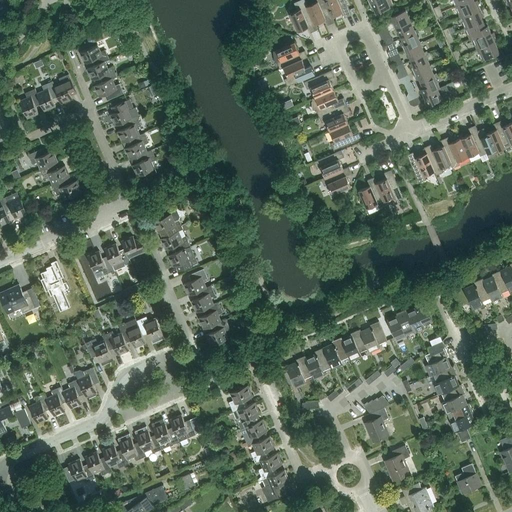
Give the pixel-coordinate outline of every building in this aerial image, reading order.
[(307,6),(315,24),(325,20),(328,25),(334,22),(332,17),(324,0),(316,0),(317,1),(307,6)] [(324,0),(332,17),(342,12),(344,18),(351,15),(344,0),(324,0)] [(394,5),(391,0),(375,0),(369,3),(373,11),(375,10),(376,13),(394,5)] [(475,1),(474,0),(469,0),(455,6),(460,17),(480,9),(477,0),(475,1)] [(308,27),(311,32),(318,29),(315,24),(307,6),(306,2),(299,5),(300,9),(290,13),(298,32),(308,27)] [(391,20),(394,28),(411,21),(406,9),(391,16),(393,19),(391,20)] [(460,17),(465,28),(483,21),(482,18),(484,17),(480,9),(460,17)] [(415,32),(411,21),(394,28),(398,36),(400,35),(401,38),(415,32)] [(470,40),(472,39),(472,38),(490,31),(486,22),(484,23),(483,21),(465,28),(470,40)] [(477,49),(497,41),(493,32),(491,33),(490,31),(472,38),(472,39),(477,49)] [(400,42),(404,50),(420,43),(415,32),(401,38),(402,41),(400,42)] [(93,35),(87,38),(89,44),(96,41),(93,35)] [(477,49),(482,61),(500,53),(498,50),(500,49),(497,41),(477,49)] [(280,69),(284,68),(284,67),(302,60),(308,57),(305,50),(299,53),(295,42),(276,50),(276,51),(273,52),(275,62),(277,62),(280,69)] [(410,57),(411,60),(425,54),(420,43),(404,50),(407,58),(410,57)] [(94,59),(97,64),(105,61),(109,59),(105,50),(100,51),(97,44),(80,52),(85,63),(94,59)] [(430,65),(425,54),(411,60),(412,63),(410,64),(413,72),(430,65)] [(306,70),(302,60),(284,67),(284,68),(288,77),(284,79),(287,86),(315,74),(312,67),(306,70)] [(104,81),(112,78),(117,76),(112,66),(108,68),(105,61),(97,64),(87,69),(92,80),(102,76),(104,81)] [(419,79),(420,82),(435,76),(430,65),(413,72),(417,80),(419,79)] [(311,87),(315,97),(334,90),(329,79),(335,77),(332,70),(304,82),(307,89),(311,87)] [(73,98),(72,96),(77,94),(69,74),(59,78),(61,83),(54,86),(57,94),(61,104),(73,98)] [(420,86),(423,94),(437,88),(438,88),(440,87),(435,76),(420,82),(422,85),(420,86)] [(94,86),(98,93),(99,97),(109,93),(111,98),(124,93),(120,83),(115,85),(112,78),(104,81),(94,86)] [(44,90),(37,93),(40,101),(44,111),(56,106),(52,96),(57,94),(54,86),(52,81),(42,86),(44,90)] [(440,94),(438,88),(437,88),(423,94),(424,97),(422,98),(426,106),(447,97),(445,92),(440,94)] [(27,98),(20,101),(27,118),(39,113),(35,104),(40,101),(37,93),(35,89),(25,93),(27,98)] [(316,109),(319,116),(346,104),(344,97),(338,100),(334,90),(315,97),(316,98),(312,99),(313,109),(316,109)] [(115,126),(125,122),(132,118),(129,111),(134,109),(130,99),(117,104),(120,110),(110,114),(115,126)] [(291,99),(281,104),(283,110),(293,105),(291,99)] [(349,111),(346,104),(319,116),(322,123),(325,121),(330,131),(348,123),(344,113),(349,111)] [(137,116),(132,118),(125,122),(127,127),(117,131),(122,143),(132,138),(140,135),(137,128),(141,126),(137,116)] [(511,146),(511,144),(511,143),(511,122),(503,126),(501,121),(494,124),(496,129),(504,147),(506,151),(511,148),(511,146)] [(353,134),(348,123),(330,131),(334,141),(330,143),(334,150),(361,138),(358,131),(353,134)] [(471,133),(460,138),(468,156),(478,152),(480,156),(486,153),(477,131),(475,125),(468,128),(471,133)] [(484,128),(477,131),(486,153),(489,159),(496,156),(494,152),(504,147),(496,129),(486,133),(484,128)] [(130,159),(139,155),(147,152),(144,145),(149,143),(144,133),(140,135),(132,138),(134,144),(125,148),(130,159)] [(450,143),(448,137),(441,140),(443,145),(451,164),(453,168),(460,165),(458,161),(468,156),(460,138),(450,143)] [(441,168),(451,164),(443,145),(433,150),(431,144),(424,147),(424,148),(426,153),(427,153),(434,171),(436,175),(443,172),(441,168)] [(434,171),(426,153),(424,148),(417,151),(418,153),(415,154),(414,152),(407,155),(419,182),(426,179),(424,176),(434,171)] [(53,164),(58,162),(53,150),(43,155),(41,149),(28,154),(32,164),(37,162),(40,169),(53,164)] [(152,150),(147,152),(139,155),(142,161),(132,165),(137,176),(148,172),(150,176),(156,173),(151,161),(156,159),(152,150)] [(325,177),(343,169),(339,159),(344,157),(341,150),(314,162),(317,169),(320,167),(325,177)] [(52,184),(65,179),(70,177),(65,165),(55,169),(53,164),(40,169),(44,179),(49,177),(52,184)] [(349,167),(343,169),(325,177),(321,179),(324,186),(328,184),(332,194),(351,186),(346,176),(352,173),(349,167)] [(386,178),(376,183),(384,201),(394,197),(396,200),(403,197),(391,170),(384,173),(386,178)] [(386,205),(384,201),(376,183),(374,177),(367,180),(369,185),(359,190),(367,208),(370,214),(380,210),(379,208),(386,205)] [(61,192),(64,199),(82,192),(77,180),(67,184),(65,179),(52,184),(56,194),(61,192)] [(0,198),(0,201),(1,204),(5,212),(10,209),(14,219),(26,214),(16,192),(0,198)] [(0,225),(9,221),(5,212),(1,204),(0,204),(0,225)] [(170,234),(178,231),(183,229),(181,225),(179,219),(180,217),(176,209),(172,211),(171,214),(153,221),(158,233),(168,229),(170,234)] [(175,246),(178,251),(186,248),(190,246),(186,236),(181,238),(178,231),(170,234),(161,238),(166,250),(175,246)] [(121,241),(125,250),(129,258),(136,255),(138,260),(148,255),(142,243),(137,245),(133,236),(121,241)] [(104,248),(108,258),(112,266),(119,262),(121,267),(131,263),(129,258),(125,250),(120,253),(116,243),(104,248)] [(189,255),(186,248),(178,251),(168,255),(173,267),(183,263),(185,268),(198,263),(193,253),(189,255)] [(114,270),(112,266),(108,258),(103,260),(99,251),(87,256),(95,273),(102,270),(104,274),(114,270)] [(43,278),(41,279),(46,291),(48,290),(51,296),(53,295),(60,311),(71,307),(63,290),(68,288),(56,260),(51,263),(52,265),(46,268),(47,270),(41,273),(43,278)] [(510,266),(501,270),(509,290),(510,291),(511,289),(511,262),(510,264),(510,266)] [(189,295),(198,291),(206,287),(203,280),(208,278),(203,269),(191,274),(193,280),(184,284),(189,295)] [(493,276),(483,280),(490,298),(492,301),(502,297),(501,293),(509,290),(501,270),(492,274),(493,276)] [(482,301),(490,298),(483,280),(482,278),(473,282),(474,284),(464,288),(473,309),(484,305),(482,301)] [(19,284),(0,292),(0,295),(8,313),(20,308),(22,313),(36,307),(28,289),(22,292),(19,284)] [(196,312),(206,308),(213,304),(210,297),(215,295),(211,285),(206,287),(198,291),(201,297),(191,301),(196,312)] [(147,289),(139,293),(141,298),(149,294),(147,289)] [(432,321),(424,301),(415,305),(415,307),(406,311),(413,329),(415,332),(425,328),(424,324),(432,321)] [(204,329),(213,325),(221,321),(218,314),(222,312),(218,302),(213,304),(206,308),(208,313),(199,318),(204,329)] [(406,311),(405,309),(396,313),(397,315),(387,320),(396,340),(406,336),(405,332),(413,329),(406,311)] [(146,316),(136,321),(142,333),(147,331),(153,343),(164,338),(155,318),(148,321),(146,316)] [(225,319),(221,321),(213,325),(215,330),(206,335),(211,346),(228,338),(225,331),(230,329),(227,323),(226,319),(225,319)] [(118,326),(121,333),(125,340),(130,338),(135,348),(146,343),(142,333),(136,321),(125,326),(124,323),(118,326)] [(387,340),(378,321),(369,325),(370,327),(361,331),(367,349),(369,352),(379,347),(378,344),(387,340)] [(361,331),(360,329),(350,333),(351,335),(342,339),(349,357),(350,360),(361,356),(359,352),(367,349),(361,331)] [(104,340),(108,348),(114,345),(118,355),(129,350),(125,340),(121,333),(114,336),(112,331),(102,335),(104,340)] [(323,348),(331,367),(332,368),(342,364),(341,360),(349,357),(342,339),(341,337),(332,341),(333,343),(323,348)] [(108,348),(104,340),(97,343),(95,338),(86,343),(91,355),(97,353),(101,362),(112,357),(108,348)] [(430,375),(433,374),(451,366),(446,357),(448,356),(442,342),(428,348),(430,353),(425,355),(429,363),(425,365),(430,375)] [(315,354),(305,358),(312,375),(314,379),(324,374),(323,371),(331,367),(323,348),(314,352),(315,354)] [(304,379),(312,375),(305,358),(304,356),(295,360),(296,362),(286,366),(295,387),(306,382),(304,379)] [(411,357),(398,367),(402,371),(414,361),(411,357)] [(391,364),(391,365),(394,368),(399,364),(395,360),(391,364)] [(438,394),(441,393),(459,385),(451,366),(433,374),(437,382),(433,384),(438,394)] [(93,367),(83,371),(80,369),(75,372),(78,379),(83,391),(85,396),(97,391),(93,382),(98,379),(93,367)] [(70,388),(63,391),(66,399),(70,408),(82,403),(78,394),(83,391),(78,379),(68,383),(70,388)] [(402,381),(407,391),(411,390),(407,379),(402,381)] [(229,402),(233,412),(245,406),(243,401),(252,397),(247,385),(230,393),(233,400),(229,402)] [(446,413),(450,412),(467,404),(459,385),(441,393),(445,401),(441,403),(446,413)] [(46,398),(49,406),(53,416),(65,411),(61,401),(66,399),(63,391),(61,386),(51,391),(53,395),(46,398)] [(49,406),(46,398),(44,394),(34,398),(36,402),(29,406),(37,423),(48,418),(44,409),(49,406)] [(0,402),(0,434),(7,431),(2,418),(14,413),(8,399),(0,402)] [(240,429),(245,427),(253,423),(250,418),(260,414),(255,402),(245,406),(233,412),(240,429)] [(475,423),(467,404),(450,412),(453,420),(450,421),(454,432),(457,430),(466,426),(474,423),(475,423)] [(25,408),(15,413),(19,421),(28,417),(25,408)] [(384,408),(369,414),(372,420),(365,423),(373,442),(388,435),(382,421),(388,418),(384,408)] [(174,429),(178,437),(185,434),(187,438),(196,434),(191,422),(185,424),(181,414),(170,420),(174,429)] [(252,444),(260,440),(258,435),(267,431),(262,419),(253,423),(245,427),(240,429),(246,443),(248,446),(252,444)] [(157,436),(161,444),(168,441),(170,446),(180,441),(178,437),(174,429),(168,431),(164,422),(153,427),(157,436)] [(478,434),(474,423),(466,426),(471,438),(478,434)] [(466,426),(457,430),(462,442),(471,438),(466,426)] [(163,449),(161,444),(157,436),(151,439),(147,429),(136,434),(140,444),(144,451),(151,448),(153,453),(163,449)] [(511,437),(511,435),(500,439),(503,446),(505,445),(507,448),(501,451),(510,472),(511,471),(511,437)] [(255,463),(259,461),(267,457),(265,452),(274,447),(269,436),(260,440),(252,444),(255,451),(251,453),(255,463)] [(119,442),(123,451),(127,459),(134,456),(136,460),(146,456),(144,451),(140,444),(135,446),(130,437),(119,442)] [(129,463),(127,459),(123,451),(117,453),(113,444),(102,449),(106,458),(110,466),(117,463),(119,468),(129,463)] [(394,456),(386,460),(394,480),(409,474),(402,459),(410,456),(405,445),(392,450),(394,456)] [(85,456),(89,466),(93,473),(100,470),(102,475),(112,471),(110,466),(106,458),(101,461),(97,451),(85,456)] [(258,470),(262,480),(275,474),(272,468),(282,464),(277,453),(267,457),(259,461),(263,468),(258,470)] [(93,473),(89,466),(84,468),(80,459),(68,464),(76,481),(83,478),(85,482),(95,478),(93,473)] [(463,472),(455,476),(462,493),(481,485),(472,463),(461,467),(463,472)] [(284,470),(275,474),(262,480),(265,486),(262,488),(268,502),(278,497),(277,493),(282,491),(280,485),(289,481),(284,470)] [(190,473),(177,478),(177,479),(178,479),(183,491),(181,492),(181,493),(198,486),(197,485),(195,486),(190,473)] [(405,496),(399,498),(402,505),(407,502),(411,511),(432,511),(431,508),(434,507),(426,487),(421,489),(419,482),(402,490),(405,496)] [(162,485),(117,504),(120,511),(143,511),(141,510),(168,498),(162,485)] [(184,511),(183,510),(193,503),(189,498),(169,511),(184,511)]
